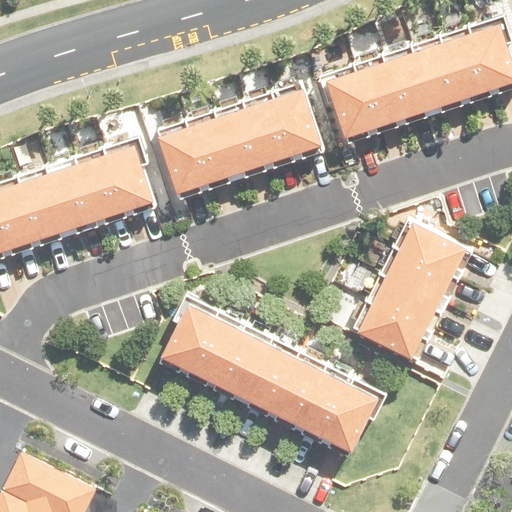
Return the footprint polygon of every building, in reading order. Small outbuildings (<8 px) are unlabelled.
[(472,20),(491,77),(511,70),(511,39),(502,11),(472,20)] [(472,20),(443,31),(462,87),(491,77),(472,20)] [(443,31),(415,40),(433,97),(462,87),(443,31)] [(415,40),(385,50),(404,106),(433,97),(415,40)] [(385,50),(356,60),(375,116),(404,106),(385,50)] [(356,60),(328,69),(347,125),(375,116),(356,60)] [(301,77),(271,87),(290,143),(320,133),(301,77)] [(271,87),(243,96),(262,153),(290,143),(271,87)] [(243,96),(214,106),(233,162),(262,153),(243,96)] [(214,106),(184,116),(203,172),(233,162),(214,106)] [(184,116),(157,125),(176,181),(203,172),(184,116)] [(136,135),(105,145),(124,200),(155,190),(136,135)] [(105,145),(77,154),(95,209),(124,200),(105,145)] [(77,154),(48,164),(67,219),(95,209),(77,154)] [(48,164),(20,173),(38,229),(67,219),(48,164)] [(20,173),(0,179),(0,209),(10,238),(38,229),(20,173)] [(0,209),(0,241),(10,238),(0,209)] [(416,210),(402,238),(456,266),(471,237),(416,210)] [(402,238),(389,265),(443,292),(456,266),(402,238)] [(389,265),(375,293),(429,321),(443,292),(389,265)] [(189,293),(163,345),(190,358),(216,306),(189,293)] [(375,293),(361,321),(415,348),(429,321),(375,293)] [(216,306),(190,358),(217,372),(243,319),(216,306)] [(243,319),(217,372),(242,385),(268,332),(243,319)] [(268,332),(242,385),(270,398),(296,346),(268,332)] [(296,346),(270,398),(297,412),(323,359),(296,346)] [(323,359),(297,412),(325,426),(351,373),(323,359)] [(351,373),(325,426),(352,440),(378,387),(351,373)] [(0,503),(0,511),(90,511),(101,490),(26,451),(0,503)]
